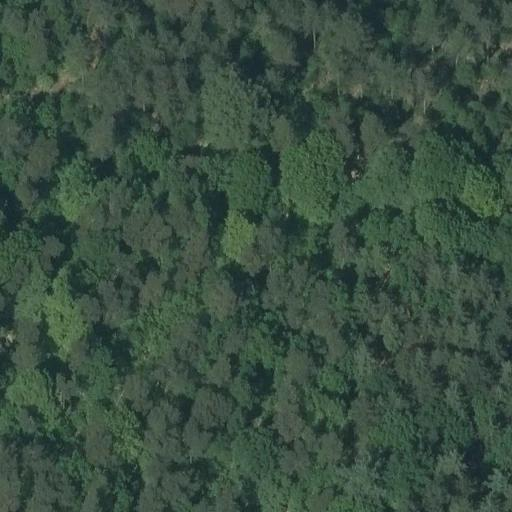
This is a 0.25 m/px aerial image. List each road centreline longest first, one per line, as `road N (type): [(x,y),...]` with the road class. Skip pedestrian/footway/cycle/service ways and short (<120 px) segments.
road 1 (unknown): [(0,192),(511,174)]
road 2 (track): [(364,227),(349,511)]
